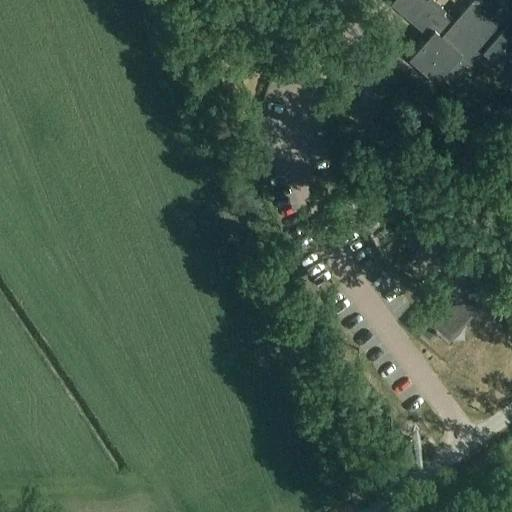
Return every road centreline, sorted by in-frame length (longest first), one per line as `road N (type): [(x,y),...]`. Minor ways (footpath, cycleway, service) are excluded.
road 1 (unknown): [(511,209),(446,201),(424,185),(381,122),(374,80)]
road 2 (unclassified): [(371,511),(511,410)]
